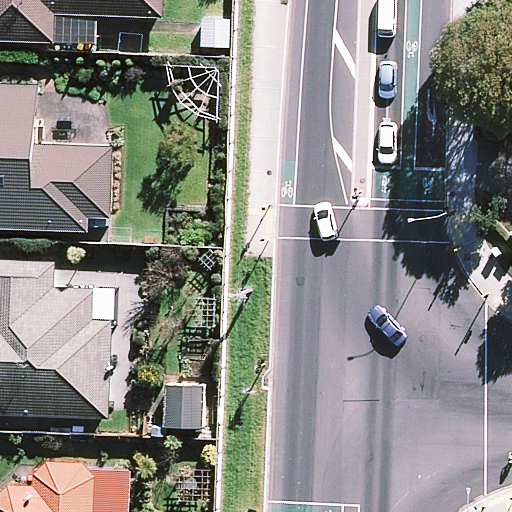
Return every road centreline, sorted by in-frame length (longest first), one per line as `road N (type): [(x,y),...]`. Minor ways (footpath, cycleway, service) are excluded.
road 1 (secondary): [(341,396),(364,0)]
road 2 (tertiary): [(341,396),(511,401)]
